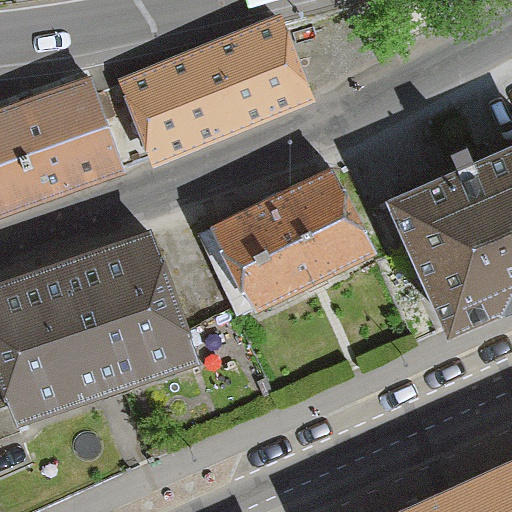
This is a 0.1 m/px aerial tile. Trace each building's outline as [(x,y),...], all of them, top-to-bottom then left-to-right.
[(284,22),(120,86),(131,113),(148,156),(312,93),(284,22)] [(90,74),(0,106),(0,210),(123,165),(107,122),(90,74)] [(123,165),(148,156),(131,113),(107,122),(123,165)] [(511,146),(387,203),(445,328),(511,296),(511,146)] [(333,170),(214,228),(255,312),(315,283),(374,254),(333,170)] [(150,242),(0,295),(0,382),(17,429),(106,397),(194,365),(150,242)] [(0,435),(17,429),(0,382),(0,435)] [(511,511),(511,464),(413,510),(408,511),(511,511)]
